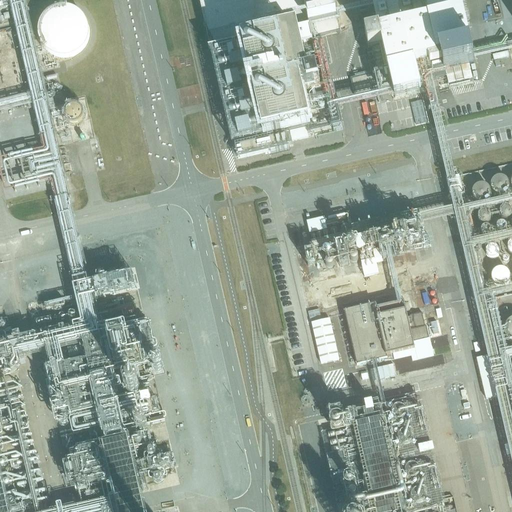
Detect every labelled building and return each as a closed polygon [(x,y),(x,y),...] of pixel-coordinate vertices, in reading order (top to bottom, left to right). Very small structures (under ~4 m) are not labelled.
[(137,323),(104,330),(96,301),(95,302),(76,220),(58,140),(69,137),(68,129),(76,127),(76,125),(78,124),(80,123),(82,120),(83,118),(83,115),(82,112),(80,110),(77,109),(75,108),(72,108),(69,110),(68,111),(67,113),(52,117),(49,101),(55,100),(61,95),(57,76),(44,79),(25,0),(0,0),(0,22),(10,21),(9,16),(5,17),(4,14),(12,12),(31,96),(0,102),(0,114),(33,107),(44,151),(43,152),(0,160),(0,171),(4,191),(5,192),(6,193),(7,193),(8,193),(50,183),(51,183),(52,183),(52,184),(56,201),(61,224),(77,298),(45,306),(47,312),(56,311),(57,313),(63,312),(65,316),(56,318),(61,336),(15,346),(11,330),(5,331),(4,330),(0,330),(0,511),(146,511),(139,478),(177,469),(173,456),(139,465),(135,449),(151,445),(148,427),(167,422),(165,412),(155,414),(149,393),(127,398),(125,386),(138,382),(136,372),(149,370),(149,366),(159,363),(151,326),(138,329),(137,323)] [(199,0),(212,51),(237,161),(292,148),(290,136),(308,131),(309,136),(345,128),(324,38),(340,34),(332,0),(199,0)] [(458,0),(371,0),(379,33),(365,36),(368,49),(382,46),(388,72),(374,75),(377,88),(379,87),(380,94),(384,94),(384,95),(394,93),(394,97),(426,90),(430,89),(430,86),(433,86),(448,82),(449,86),(472,81),(469,67),(474,66),(458,0)] [(68,57),(76,55),(82,50),(86,44),(88,37),(87,30),(85,23),(80,17),(74,13),(67,12),(60,12),(53,15),(47,20),(43,27),(42,34),(43,42),(47,49),(53,54),(60,57),(68,57)] [(511,511),(511,372),(509,362),(511,361),(511,351),(507,353),(494,299),(511,294),(511,288),(486,294),(476,251),(511,242),(511,234),(474,243),(470,224),(473,214),(511,205),(511,198),(463,210),(460,193),(458,194),(458,191),(462,190),(460,184),(456,185),(444,135),(433,86),(430,86),(430,89),(426,90),(437,136),(453,209),(418,218),(417,214),(353,228),(350,214),(307,224),(312,244),(310,245),(311,252),(304,254),(308,268),(326,264),(326,265),(326,267),(327,269),(329,270),(330,270),(332,269),(334,268),(334,266),(334,264),(339,264),(340,268),(350,266),(349,262),(351,261),(351,263),(352,263),(353,264),(355,264),(357,263),(358,262),(358,261),(360,260),(360,257),(381,252),(385,252),(397,304),(402,303),(392,258),(424,250),(419,227),(455,219),(508,446),(511,445),(511,511)] [(422,101),(409,104),(415,128),(428,125),(422,101)] [(302,174),(290,177),(294,191),(295,191),(297,200),(308,197),(302,174)] [(509,190),(509,188),(508,185),(507,183),(505,181),(503,180),(500,179),(497,180),(495,181),(493,183),(492,185),(492,188),(492,191),(493,193),(494,194),(496,195),(498,196),(501,196),(503,196),(505,195),(506,194),(508,192),(509,190)] [(490,198),(490,195),(490,193),(488,190),(486,188),(484,187),(481,187),(479,187),(476,188),(474,190),(473,193),(473,196),(473,198),(474,200),(476,202),(477,203),(480,204),(482,204),(484,204),(486,203),(488,201),(489,200),(490,198)] [(509,220),(511,219),(511,217),(511,211),(510,209),(508,208),(506,208),(504,208),(502,209),(501,211),(500,213),(500,215),(500,217),(501,219),(503,220),(505,221),(507,221),(509,220)] [(488,225),(489,224),(491,222),(491,220),(491,218),(490,216),(488,214),(487,213),(484,213),(482,213),(481,214),(479,216),(478,218),(478,220),(479,222),(480,224),(481,225),(484,226),(486,226),(488,225)] [(507,229),(506,227),(505,226),(504,225),(503,224),(501,224),(499,225),(498,226),(497,227),(497,229),(497,230),(497,232),(498,233),(500,234),(501,234),(503,234),(504,233),(506,232),(506,231),(507,229)] [(491,232),(491,231),(490,229),(489,228),(487,228),(485,228),(484,228),(483,229),(482,231),(481,232),(481,234),(482,235),(483,236),(484,237),(486,238),(487,237),(489,237),(490,236),(491,234),(491,232)] [(499,255),(499,254),(499,252),(498,250),(497,250),(496,248),(494,248),(493,248),(492,248),(491,248),(490,248),(489,249),(488,250),(487,251),(487,252),(487,253),(487,255),(487,256),(488,257),(488,258),(489,259),(490,259),(491,260),(493,260),(494,260),(495,259),(496,259),(497,258),(498,257),(498,256),(499,255)] [(381,252),(360,257),(360,260),(364,279),(379,276),(377,265),(383,264),(381,252)] [(509,281),(510,279),(509,277),(509,276),(508,274),(507,273),(506,272),(504,271),(501,270),(499,270),(497,271),(496,271),(494,273),(493,274),(492,276),(492,277),(492,279),(492,281),(492,282),(493,284),(494,285),(495,286),(496,287),(498,288),(500,288),(502,288),(504,288),(505,287),(507,286),(508,285),(509,283),(509,281)] [(127,281),(128,288),(136,288),(135,271),(115,273),(116,282),(127,281)] [(357,294),(333,298),(335,306),(358,302),(357,294)] [(376,306),(345,313),(357,367),(372,364),(376,363),(385,361),(385,362),(394,362),(392,356),(415,351),(413,344),(429,340),(426,328),(425,328),(422,315),(407,319),(404,303),(402,303),(397,304),(376,309),(376,306)] [(312,325),(321,366),(339,362),(330,321),(312,325)] [(430,339),(439,338),(438,323),(429,324),(430,339)] [(306,353),(292,356),(298,378),(311,375),(306,353)] [(485,401),(495,399),(486,357),(476,359),(485,401)] [(511,511),(511,456),(510,457),(511,465),(511,511),(455,511),(453,499),(445,501),(421,399),(406,403),(406,402),(386,407),(376,363),(372,364),(382,408),(379,408),(378,401),(372,402),(372,404),(365,406),(366,411),(363,412),(365,420),(359,422),(355,412),(318,422),(327,455),(332,481),(342,479),(349,511),(511,511)] [(392,365),(378,369),(381,381),(395,378),(392,365)] [(150,457),(152,458),(153,458),(154,457),(155,456),(156,455),(156,454),(156,452),(156,451),(155,450),(153,449),(152,449),(151,450),(149,450),(149,451),(148,453),(148,454),(148,455),(149,456),(150,457)]
